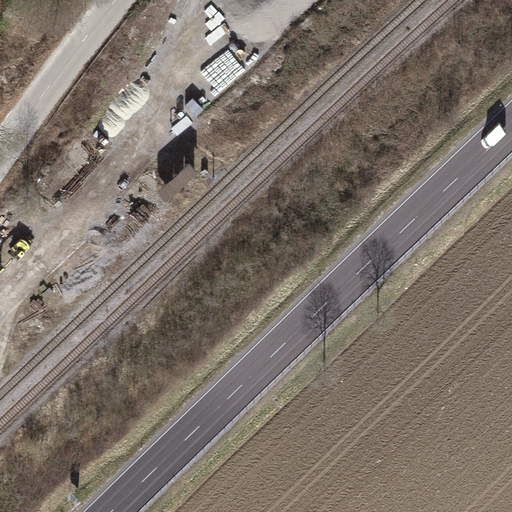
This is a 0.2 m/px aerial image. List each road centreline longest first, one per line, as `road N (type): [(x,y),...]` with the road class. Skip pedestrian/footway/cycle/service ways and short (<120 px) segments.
road 1 (primary): [(511,126),(328,295),(112,511)]
road 2 (track): [(0,314),(261,0)]
road 3 (unclassified): [(0,164),(127,0)]
